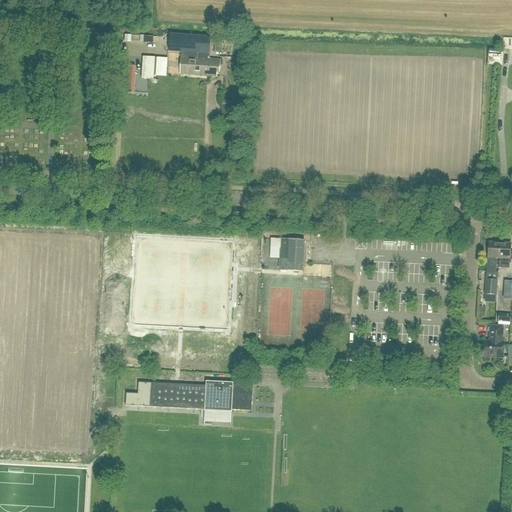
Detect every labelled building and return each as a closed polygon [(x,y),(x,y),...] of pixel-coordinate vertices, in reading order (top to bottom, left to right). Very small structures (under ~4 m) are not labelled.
[(101,34),(101,43),(112,44),(112,35),(101,34)] [(198,66),(199,36),(170,35),(169,52),(181,53),(180,75),(207,77),(208,70),(203,70),(203,67),(198,66)] [(199,36),(198,66),(203,67),(203,70),(208,70),(207,77),(216,77),(217,73),(219,73),(220,61),(210,60),(207,60),(208,54),(209,55),(210,39),(199,38),(199,36)] [(241,39),(212,37),(212,45),(240,47),(241,39)] [(221,107),(220,123),(231,124),(232,108),(221,107)] [(280,271),(303,272),(305,241),(282,240),(280,271)] [(499,259),(500,244),(489,243),(487,272),(496,273),(497,260),(497,258),(499,259)] [(511,245),(500,244),(499,259),(502,259),(501,261),(500,261),(499,268),(509,268),(510,260),(511,259),(511,252),(511,253),(511,245)] [(487,280),(485,295),(496,296),(498,281),(487,280)] [(490,358),(504,359),(505,343),(503,342),(503,327),(490,326),(490,337),(491,337),(491,342),(483,342),(483,358),(484,358),(485,360),(489,360),(490,358)] [(237,365),(237,378),(244,378),(245,366),(237,365)] [(251,411),(253,386),(233,385),(233,383),(206,382),(206,386),(152,383),(139,382),(138,394),(126,393),(126,406),(205,410),(205,411),(215,411),(215,416),(221,417),(221,412),(232,412),(232,410),(251,411)]
